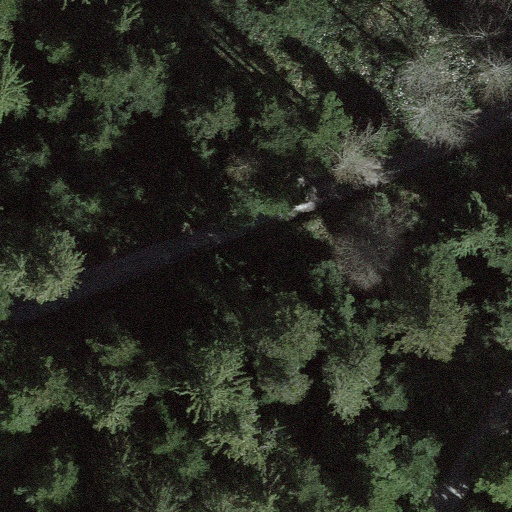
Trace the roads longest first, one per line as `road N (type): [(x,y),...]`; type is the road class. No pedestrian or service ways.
road 1 (track): [(511,83),(201,228)]
road 2 (track): [(0,296),(201,228)]
